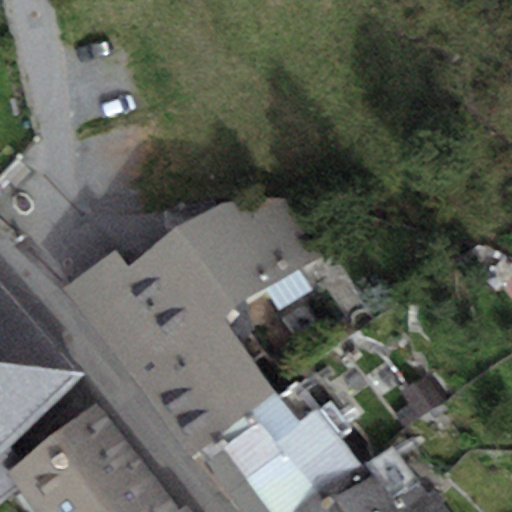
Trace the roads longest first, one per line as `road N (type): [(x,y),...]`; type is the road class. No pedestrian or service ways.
road 1 (residential): [(203,511),(20,275)]
road 2 (residential): [(20,275),(53,235),(59,205),(37,0)]
